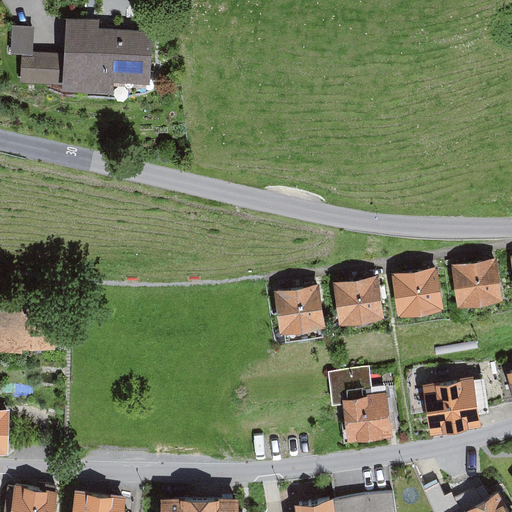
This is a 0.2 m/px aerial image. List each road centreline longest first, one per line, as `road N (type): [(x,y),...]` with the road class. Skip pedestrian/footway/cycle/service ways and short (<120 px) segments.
road 1 (residential): [(0,139),(327,214),(511,225)]
road 2 (residential): [(0,467),(297,469),(403,455),(511,428)]
